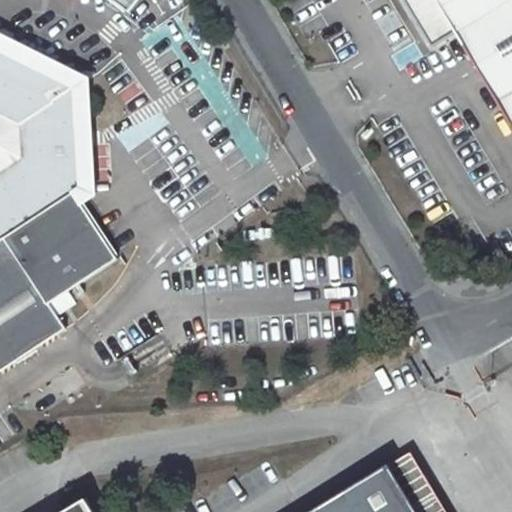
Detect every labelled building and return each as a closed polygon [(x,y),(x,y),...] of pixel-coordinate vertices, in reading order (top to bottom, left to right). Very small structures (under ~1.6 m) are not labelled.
[(108,0),(123,13),(134,0),(108,0)] [(511,0),(405,0),(434,47),(457,33),(511,123),(511,0)] [(402,67),(420,53),(411,42),(393,56),(402,67)] [(72,90),(0,54),(0,239),(69,194),(78,188),(72,90)] [(0,377),(26,362),(62,340),(45,313),(115,269),(69,194),(0,239),(0,377)] [(446,511),(410,453),(314,511),(446,511)] [(62,511),(92,511),(84,499),(62,511)]
